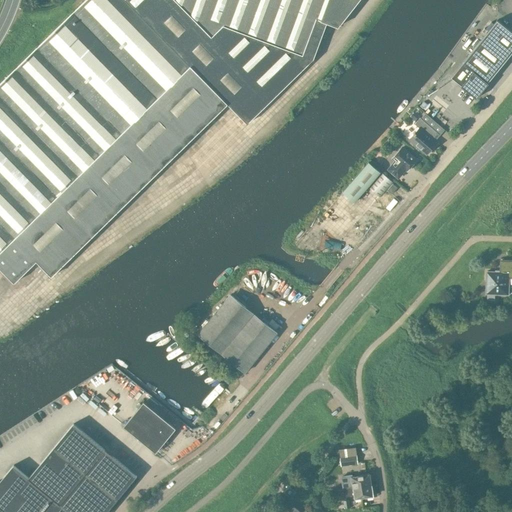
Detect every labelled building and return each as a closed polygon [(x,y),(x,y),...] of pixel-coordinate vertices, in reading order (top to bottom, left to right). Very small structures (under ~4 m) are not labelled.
[(52,276),(227,104),(248,124),(313,59),(327,22),(338,26),(358,0),(85,0),(0,84),(0,267),(14,282),(37,260),(52,276)] [(451,78),(476,98),(511,52),(511,32),(497,20),(451,78)] [(439,133),(420,117),(414,124),(419,127),(415,132),(415,131),(413,134),(409,139),(426,154),(437,142),(434,139),(439,133)] [(388,169),(398,177),(405,169),(407,170),(416,159),(402,147),(393,158),(396,160),(388,169)] [(379,173),(380,172),(368,161),(342,192),(343,192),(354,202),(379,173)] [(391,182),(392,181),(382,173),(381,174),(369,189),(379,197),(391,182)] [(397,187),(393,183),(387,190),(392,193),(397,187)] [(399,190),(388,202),(392,206),(403,193),(399,190)] [(488,272),(487,293),(508,294),(509,274),(511,273),(511,261),(501,261),(501,272),(488,272)] [(230,294),(199,333),(245,372),(277,333),(230,294)] [(175,428),(144,402),(124,425),(155,451),(175,428)] [(0,511),(105,511),(136,475),(73,423),(29,477),(14,464),(0,480),(0,511)] [(359,464),(358,455),(342,457),(343,466),(359,464)] [(371,473),(351,476),(352,482),(344,483),(345,489),(370,485),(370,478),(371,478),(371,473)] [(371,492),(370,485),(345,489),(333,491),(334,496),(354,494),(355,499),(374,497),(373,491),(371,492)] [(307,511),(305,510),(303,511),(289,500),(281,511),(282,511),(307,511)]
